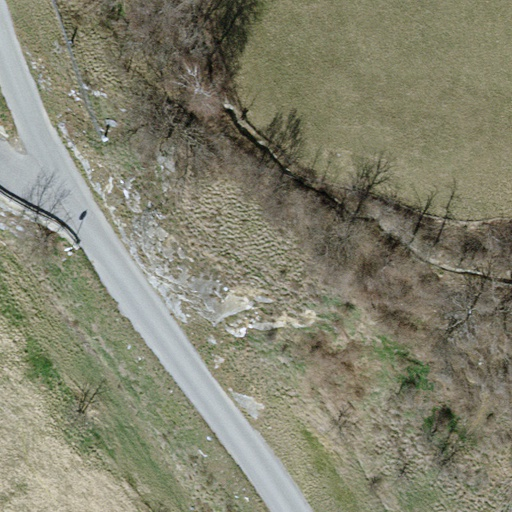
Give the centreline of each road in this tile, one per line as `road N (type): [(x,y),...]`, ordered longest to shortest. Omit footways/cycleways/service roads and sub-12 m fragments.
road 1 (residential): [(286,511),(138,313),(75,204)]
road 2 (residential): [(75,204),(10,0)]
